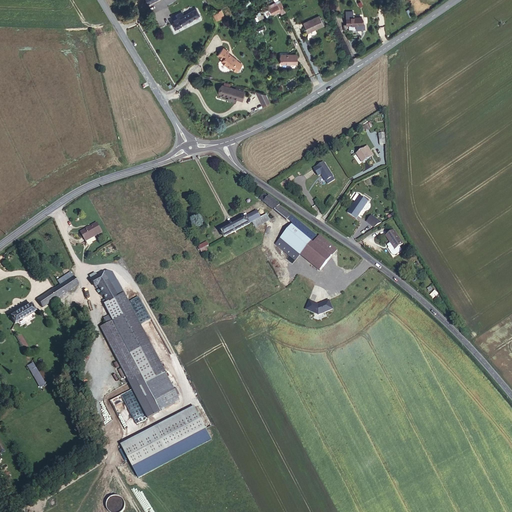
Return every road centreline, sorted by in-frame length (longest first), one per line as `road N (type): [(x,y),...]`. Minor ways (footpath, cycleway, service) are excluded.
road 1 (tertiary): [(511,396),(413,292),(239,169),(223,143)]
road 2 (secondary): [(223,143),(298,105),(456,0)]
road 3 (secondary): [(0,245),(86,187),(190,147)]
road 4 (secondary): [(190,147),(101,0)]
